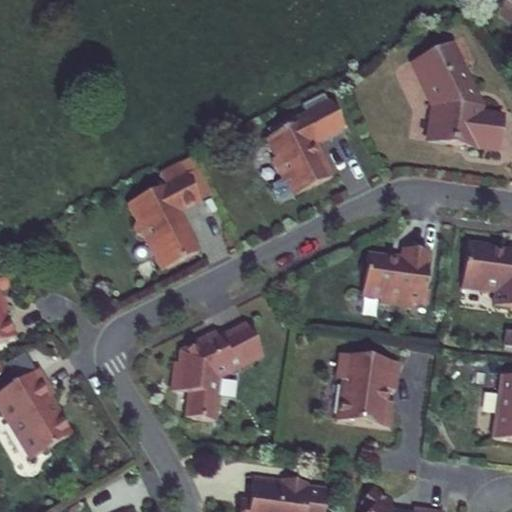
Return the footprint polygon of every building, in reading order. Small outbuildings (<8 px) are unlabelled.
[(511,0),(501,0),(511,8),(511,0)] [(487,110),(448,43),(410,66),(433,106),(430,142),(507,150),(511,113),(487,110)] [(316,138),(344,124),(334,104),(306,117),(308,121),(269,140),(275,152),(271,154),(283,178),(287,176),(294,190),(332,172),(316,138)] [(134,220),(138,228),(144,231),(161,265),(198,248),(178,207),(199,197),(186,170),(128,199),(135,214),(134,220)] [(511,252),(464,246),(458,288),(493,293),(509,296),(507,309),(511,309),(511,252)] [(428,254),(400,250),(398,261),(364,256),(359,297),(377,300),(376,304),(410,309),(411,304),(426,306),(428,291),(423,290),(428,254)] [(509,296),(493,293),(495,315),(507,309),(509,296)] [(0,344),(11,339),(0,315),(0,344)] [(193,342),(194,345),(180,352),(179,361),(173,360),(170,388),(188,390),(186,414),(211,417),(216,376),(260,354),(246,327),(218,340),(214,332),(193,342)] [(397,364),(344,356),(337,361),(337,374),(341,380),(334,421),(387,430),(391,411),(383,401),(385,391),(394,392),(397,364)] [(5,364),(8,376),(28,372),(26,360),(5,364)] [(0,391),(0,407),(32,460),(72,436),(48,396),(53,393),(38,369),(0,391)] [(494,438),(511,439),(511,375),(502,374),(494,438)] [(441,511),(442,511),(413,508),(412,511),(398,511),(394,511),(387,505),(391,500),(372,484),(359,500),(368,507),(363,511),(441,511)] [(324,511),(326,502),(302,499),(302,501),(289,499),(287,495),(285,494),(252,490),(248,511),(324,511)]
